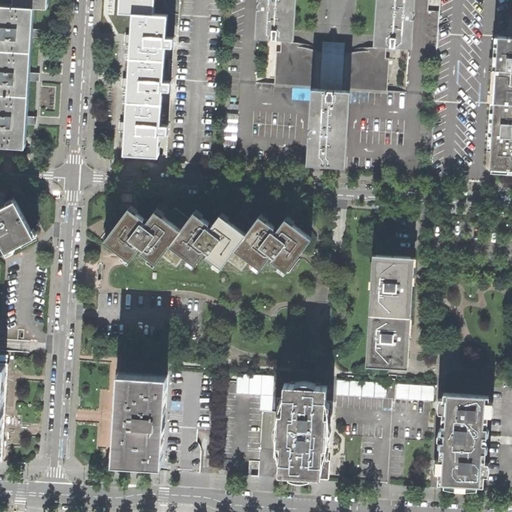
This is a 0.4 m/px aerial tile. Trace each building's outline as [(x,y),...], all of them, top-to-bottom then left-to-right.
[(120,0),(120,11),(133,12),(154,14),(154,0),(120,0)] [(295,0),(256,0),(255,37),(281,39),(280,50),(276,50),(274,86),(311,88),(307,163),(346,165),(350,90),(386,92),(389,57),(385,56),(385,45),(412,47),(414,0),(375,0),(373,44),(376,44),(376,47),(359,47),(352,49),(352,52),(344,53),(344,43),(323,42),(322,51),(313,49),(314,46),(305,43),(290,41),(290,39),(294,40),(295,0)] [(0,47),(30,50),(32,29),(33,7),(13,5),(0,4),(0,47)] [(166,14),(154,14),(133,12),(132,34),(131,57),(164,58),(165,45),(165,36),(166,14)] [(165,45),(172,46),(173,37),(165,36),(165,45)] [(511,69),(511,36),(498,36),(496,61),(496,69),(511,69)] [(0,92),(28,94),(29,73),(30,50),(0,47),(0,92)] [(163,80),(164,58),(131,57),(130,77),(128,100),(162,102),(163,89),(163,80)] [(511,102),(511,69),(496,69),(495,75),(494,102),(511,102)] [(0,144),(25,146),(27,117),(28,94),(0,92),(0,144)] [(161,124),(162,102),(128,100),(127,125),(125,153),(159,155),(160,133),(161,124)] [(511,102),(494,102),(492,134),(490,167),(511,168),(511,102)] [(0,239),(6,251),(18,245),(21,248),(37,239),(15,200),(7,204),(0,207),(0,210),(1,213),(0,213),(0,239)] [(273,260),(287,270),(312,238),(296,226),(286,219),(276,233),(272,230),(274,226),(260,216),(255,223),(248,218),(251,213),(247,210),(244,208),(232,222),(226,218),(221,214),(214,225),(211,223),(211,221),(197,212),(191,219),(176,208),(172,213),(169,210),(171,206),(166,204),(163,201),(148,221),(146,220),(146,218),(130,207),(113,228),(105,239),(128,256),(131,259),(138,250),(143,253),(143,251),(157,262),(163,255),(178,266),(186,255),(197,264),(204,254),(208,257),(209,256),(223,266),(228,259),(243,270),(250,260),(261,267),(268,258),(272,261),(273,260)] [(377,255),(373,315),(411,317),(413,289),(415,258),(377,255)] [(373,315),(370,364),(408,366),(409,341),(411,317),(373,315)] [(115,417),(112,461),(162,464),(167,374),(118,371),(115,417)] [(282,441),(280,472),(292,473),(292,474),(296,475),(301,476),(305,476),(310,475),(310,474),(321,474),(322,443),(325,443),(325,428),(326,412),(324,412),(325,385),(314,384),(314,382),(310,381),(304,381),(299,381),(296,382),(295,383),(285,383),(283,411),(280,410),(279,441),(282,441)] [(398,399),(436,398),(436,383),(398,384),(398,399)] [(438,469),(438,482),(483,485),(484,460),(481,460),(481,452),(485,453),(485,443),(481,443),(481,439),(482,435),(485,435),(486,427),(482,427),(482,419),(486,419),(488,395),(442,393),(442,406),(441,417),(445,417),(444,424),(440,424),(440,434),(438,434),(437,439),(440,440),(439,450),(443,450),(443,458),(439,458),(438,469)]
